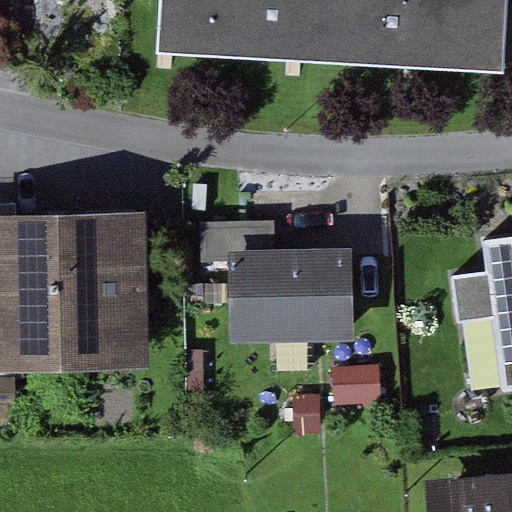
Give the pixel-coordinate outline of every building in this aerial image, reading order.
[(505,0),(160,0),(158,41),(502,62),(505,0)] [(141,215),(0,218),(0,365),(145,362),(141,215)] [(511,228),(491,231),(509,394),(511,393),(511,228)] [(355,245),(237,248),(240,338),(357,335),(355,245)] [(341,400),(383,400),(383,365),(341,365),(341,400)] [(511,511),(511,469),(430,482),(434,511),(511,511)]
